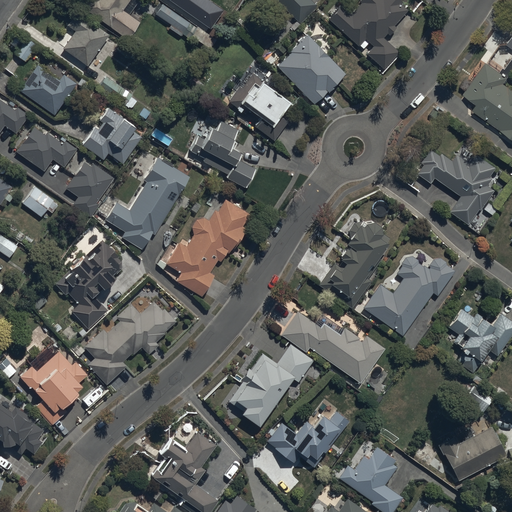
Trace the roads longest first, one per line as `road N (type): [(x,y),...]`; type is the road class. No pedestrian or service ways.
road 1 (residential): [(335,169),(224,331),(63,482)]
road 2 (residential): [(511,280),(372,168)]
road 3 (residential): [(480,0),(373,130)]
